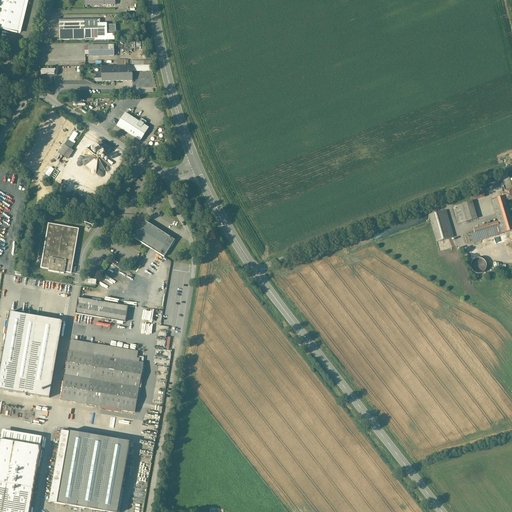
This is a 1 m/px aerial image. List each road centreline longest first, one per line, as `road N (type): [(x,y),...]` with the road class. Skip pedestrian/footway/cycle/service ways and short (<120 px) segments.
road 1 (unclassified): [(165,175),(191,264),(150,511)]
road 2 (secondary): [(441,511),(255,270)]
road 3 (unclassified): [(255,270),(511,167)]
road 4 (secondary): [(196,165),(152,0)]
road 5 (residential): [(32,89),(165,175)]
road 6 (secondary): [(255,270),(196,165)]
